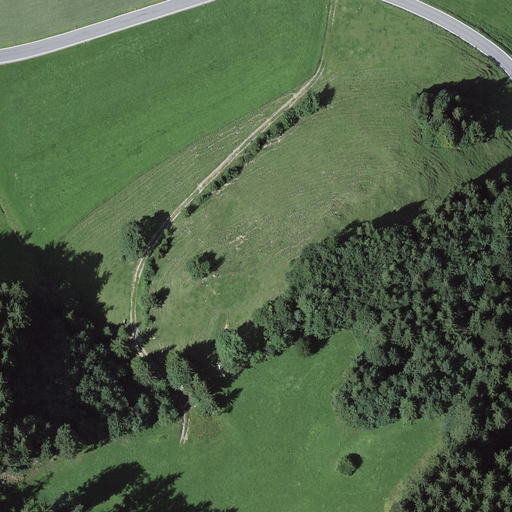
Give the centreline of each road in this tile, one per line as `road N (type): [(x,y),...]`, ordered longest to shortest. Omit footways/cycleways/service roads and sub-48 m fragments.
road 1 (track): [(333,0),(326,51),(311,83),(158,232),(134,274),(129,320),(184,412),(185,486),(177,496),(95,509)]
road 2 (tertiary): [(0,57),(191,0)]
road 3 (tertiary): [(398,0),(454,26),(511,69)]
